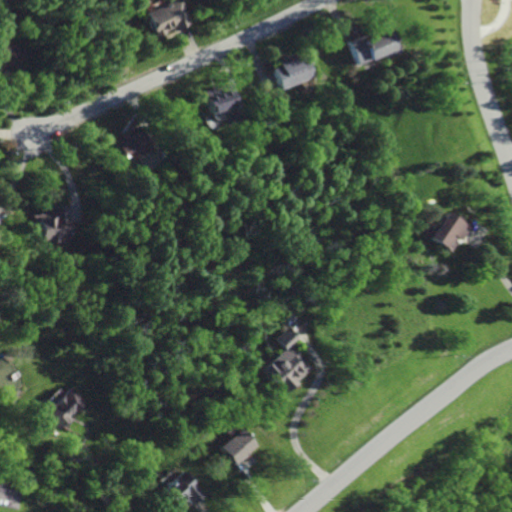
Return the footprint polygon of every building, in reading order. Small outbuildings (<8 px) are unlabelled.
[(173,0),(140,13),(149,39),(187,24),(177,0),(173,0)] [(340,42),(348,65),(380,55),(381,59),(397,54),(388,26),(340,42)] [(25,52),(8,46),(12,34),(0,30),(0,73),(3,65),(19,70),(25,52)] [(266,69),(272,90),(307,78),(299,54),(272,63),(273,67),(266,69)] [(199,93),(203,112),(229,107),(225,88),(199,93)] [(115,161),(145,154),(139,133),(110,140),(115,161)] [(29,242),(60,241),(59,212),(27,214),(29,242)] [(464,229),(439,212),(422,239),(443,252),(451,240),(454,243),(464,229)] [(305,370),(288,347),(294,343),(283,329),(269,339),(278,352),(255,368),(274,393),(305,370)] [(37,413),(52,432),(66,420),(64,418),(81,403),(68,388),(37,413)] [(225,464),(251,452),(242,432),(215,445),(225,464)] [(187,504),(200,498),(186,472),(158,487),(169,507),(184,499),(187,504)]
